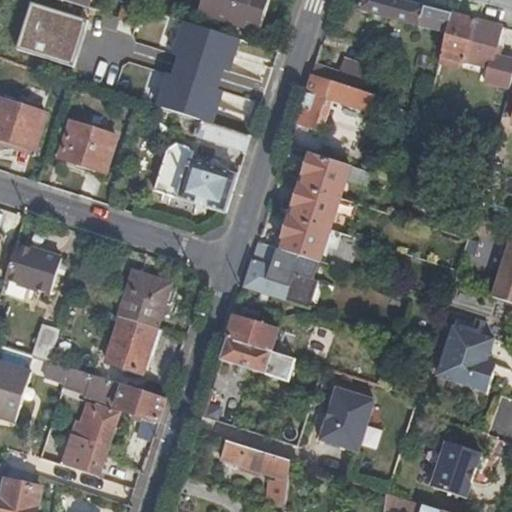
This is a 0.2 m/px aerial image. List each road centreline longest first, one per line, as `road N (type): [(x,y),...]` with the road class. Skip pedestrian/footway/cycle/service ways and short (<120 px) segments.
road 1 (residential): [(228,260),(319,0)]
road 2 (residential): [(147,511),(228,260)]
road 3 (residential): [(0,191),(228,260)]
